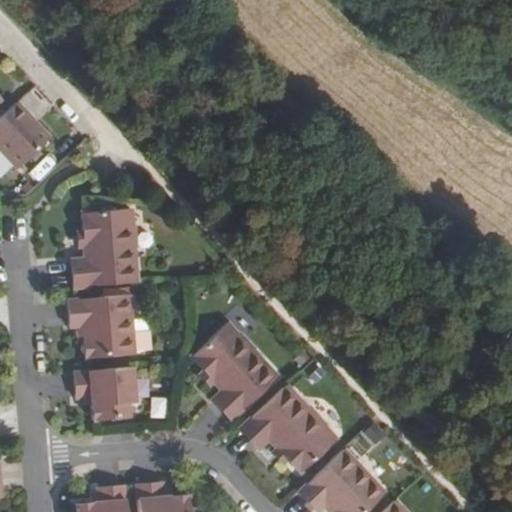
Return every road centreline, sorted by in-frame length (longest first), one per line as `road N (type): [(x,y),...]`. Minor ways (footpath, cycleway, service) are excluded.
road 1 (residential): [(267,511),(197,450),(35,457)]
road 2 (residential): [(35,457),(15,232)]
road 3 (residential): [(0,21),(112,139)]
